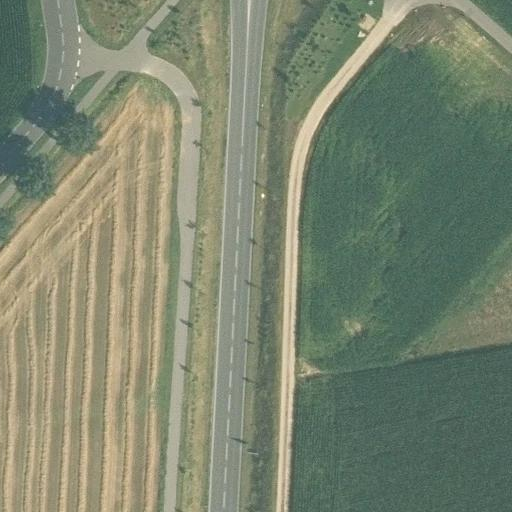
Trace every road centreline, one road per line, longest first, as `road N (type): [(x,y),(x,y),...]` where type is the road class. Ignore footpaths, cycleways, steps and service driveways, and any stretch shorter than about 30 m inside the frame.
road 1 (track): [(171,511),(191,186),(187,104),(179,82),(153,66),(63,59)]
road 2 (track): [(402,0),(312,120),(294,160),(280,511)]
road 3 (secondary): [(224,511),(249,0)]
road 4 (tertiary): [(58,0),(63,59),(56,89),(0,167)]
